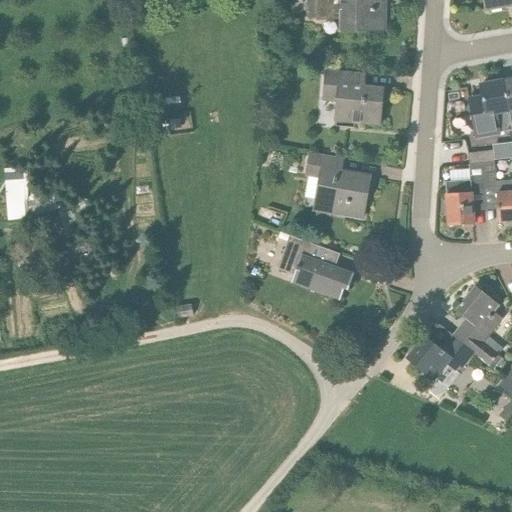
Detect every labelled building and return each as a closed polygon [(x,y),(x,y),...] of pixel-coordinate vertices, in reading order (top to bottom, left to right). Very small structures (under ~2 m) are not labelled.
[(314,0),(315,20),(339,19),(339,31),(385,30),(384,0),(314,0)] [(511,5),(511,0),(485,0),(487,10),(511,5)] [(380,125),(383,88),(358,86),(359,73),(325,70),(323,101),(338,102),(337,122),(380,125)] [(475,136),(511,129),(511,123),(504,82),(482,86),(482,85),(480,85),(482,98),(471,100),(471,99),(469,100),(474,126),(475,136)] [(495,162),(494,151),(468,153),(469,165),(482,163),(495,162)] [(315,199),(313,209),(362,218),(370,176),(342,170),(345,159),(311,153),(306,177),(309,178),(305,197),(315,199)] [(511,179),(497,180),(495,162),(482,163),(484,189),(496,188),(499,221),(511,220),(511,179)] [(484,189),(482,163),(469,165),(471,181),(446,182),(449,225),(474,223),(473,211),(486,210),(484,189)] [(30,215),(29,174),(9,175),(10,215),(30,215)] [(287,241),(278,268),(295,274),(292,282),(340,300),(344,289),(348,290),(354,273),(309,256),(313,244),(289,236),(287,241)] [(454,335),(474,352),(490,365),(498,356),(482,343),(502,318),(492,310),(497,304),(476,286),(456,310),(467,319),(460,327),(454,335)] [(177,307),(179,317),(193,315),(191,305),(177,307)] [(457,373),(474,352),(454,335),(442,350),(425,336),(407,358),(432,379),(445,364),(457,373)] [(511,421),(511,398),(498,415),(509,424),(511,421)]
